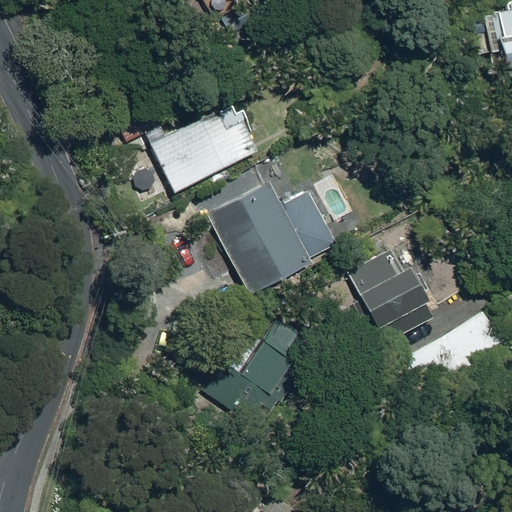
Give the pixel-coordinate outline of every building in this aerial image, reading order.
[(511,14),(469,21),(470,22),(461,24),(462,35),(471,33),(478,77),(511,71),(511,14)] [(221,25),(227,34),(237,28),(231,18),(221,25)] [(151,132),(176,184),(260,144),(244,110),(231,117),(222,98),(151,132)] [(125,119),(133,132),(149,123),(141,111),(125,119)] [(340,240),(310,184),(284,197),(272,174),(209,208),(253,287),(340,240)] [(404,262),(393,243),(348,266),(375,323),(391,315),(397,329),(436,310),(428,293),(434,290),(417,255),(404,262)] [(411,348),(433,384),(467,363),(464,359),(492,342),(489,339),(503,330),(486,302),(411,348)] [(206,378),(259,417),(312,344),(294,331),(300,321),(282,308),(254,346),(260,350),(248,366),(227,350),(206,378)] [(256,511),(272,492),(249,474),(221,509),(224,511),(256,511)] [(463,511),(450,484),(422,497),(429,511),(427,511),(463,511)]
